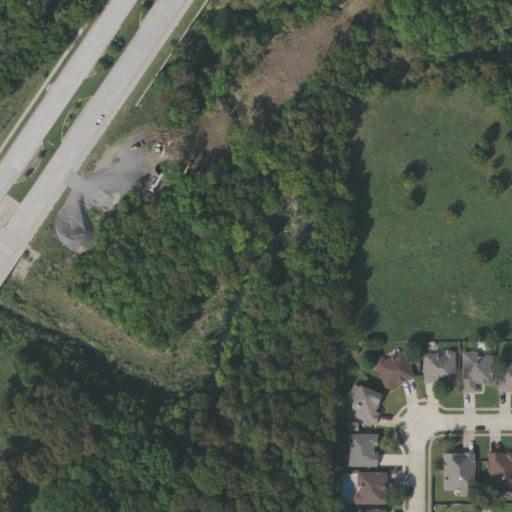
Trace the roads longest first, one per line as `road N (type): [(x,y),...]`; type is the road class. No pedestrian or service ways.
road 1 (primary): [(13,244),(170,0)]
road 2 (primary): [(123,0),(0,187)]
